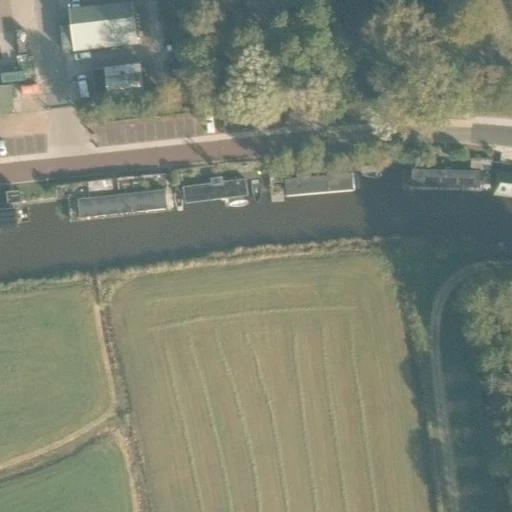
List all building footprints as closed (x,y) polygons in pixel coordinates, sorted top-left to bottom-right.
[(138,44),(133,2),(69,9),(74,51),(138,44)] [(144,97),(140,64),(92,70),(96,102),(144,97)] [(0,87),(0,115),(13,114),(9,86),(0,87)] [(471,159),(471,169),(481,169),(491,169),(491,160),(481,160),(471,159)] [(480,175),(410,173),(409,190),(480,193),(480,175)] [(493,200),(511,202),(511,176),(496,174),(493,200)] [(289,181),(290,199),(360,194),(358,176),(289,181)] [(245,200),(243,183),(182,190),(184,207),(245,200)] [(69,224),(171,213),(169,190),(67,202),(69,224)] [(0,228),(16,227),(14,208),(0,209),(0,228)]
